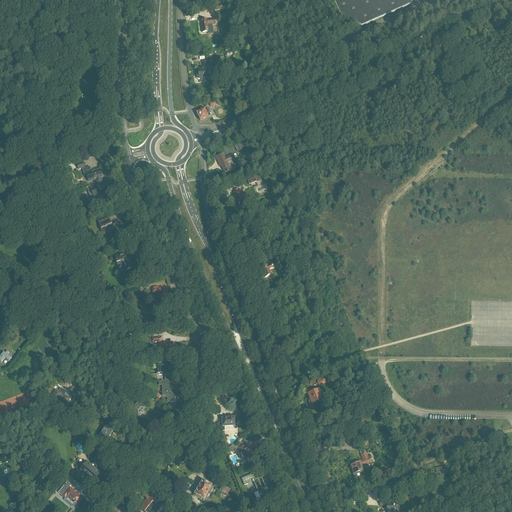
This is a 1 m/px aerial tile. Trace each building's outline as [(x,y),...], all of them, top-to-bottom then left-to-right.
[(333,0),(340,15),(342,20),(362,27),(412,5),(410,1),(410,0),(333,0)] [(226,11),(228,18),(237,15),(235,9),(226,11)] [(215,25),(215,20),(207,20),(201,20),(202,33),(208,33),(207,26),(215,25)] [(208,72),(207,61),(203,62),(204,69),(195,70),(199,70),(199,74),(198,74),(198,79),(207,78),(207,73),(208,73),(208,76),(209,76),(208,72)] [(211,116),(207,107),(196,112),(196,111),(196,112),(200,121),(200,120),(208,117),(209,119),(211,118),(210,116),(211,116)] [(236,150),(237,153),(243,150),(240,144),(235,146),(236,150)] [(225,158),(223,154),(216,157),(219,164),(220,163),(224,173),(227,172),(231,171),(227,163),(232,161),(233,162),(236,161),(235,159),(237,158),(236,154),(233,155),(225,158)] [(96,184),(102,182),(101,178),(102,178),(99,170),(92,172),(90,167),(84,169),(82,170),(84,175),(86,174),(87,176),(86,177),(87,179),(88,179),(89,182),(95,180),(96,184)] [(254,176),(247,179),(247,181),(249,185),(257,182),(257,183),(261,181),(259,175),(254,176)] [(103,185),(102,182),(96,184),(97,187),(91,189),(93,195),(90,196),(92,201),(88,202),(90,210),(97,208),(95,201),(101,199),(100,198),(102,197),(101,195),(107,193),(104,185),(103,185)] [(246,205),(239,188),(233,191),(235,195),(234,195),(236,200),(237,199),(240,207),(246,205)] [(113,226),(109,218),(98,223),(101,229),(103,235),(107,233),(108,237),(116,233),(115,229),(117,228),(116,225),(113,226)] [(133,269),(129,256),(128,253),(115,257),(117,265),(123,264),(125,271),(133,269)] [(277,262),(261,268),(263,275),(262,275),(264,278),(265,277),(265,278),(267,277),(271,276),(269,270),(279,267),(277,262)] [(161,291),(160,287),(152,288),(153,294),(159,293),(159,300),(169,299),(168,290),(161,291)] [(161,345),(160,343),(161,343),(161,337),(152,338),(153,344),(159,343),(159,345),(158,345),(158,350),(164,350),(164,352),(168,351),(168,356),(173,355),(173,351),(173,342),(163,343),(163,345),(161,345)] [(8,355),(10,353),(7,351),(6,353),(3,352),(0,356),(0,362),(1,363),(5,359),(9,362),(12,358),(8,355)] [(165,381),(169,381),(169,378),(174,377),(174,365),(158,366),(158,373),(165,373),(165,381)] [(169,381),(165,381),(165,382),(159,382),(159,386),(162,386),(162,396),(165,396),(168,399),(167,400),(171,404),(176,397),(170,392),(170,381),(169,381)] [(139,386),(134,391),(139,395),(144,389),(139,386)] [(56,390),(53,395),(57,396),(55,399),(61,401),(60,402),(64,404),(64,403),(67,404),(70,398),(67,397),(68,396),(65,394),(66,391),(60,388),(59,392),(56,390)] [(311,404),(312,404),(322,400),(320,393),(322,393),(320,390),(308,394),(310,399),(309,400),(309,401),(309,402),(310,403),(311,404)] [(141,406),(136,402),(132,407),(130,406),(128,409),(138,417),(145,409),(144,409),(145,408),(145,406),(144,405),(142,405),(141,406)] [(225,431),(224,427),(235,426),(235,424),(238,424),(237,420),(235,420),(235,418),(230,419),(230,418),(227,418),(227,419),(222,419),(222,423),(218,424),(219,432),(225,431)] [(107,442),(113,432),(111,431),(113,426),(107,423),(105,428),(99,438),(107,442)] [(228,450),(226,452),(229,455),(237,447),(237,446),(235,443),(229,449),(228,450)] [(242,447),(239,448),(240,450),(241,452),(242,452),(245,458),(242,459),(243,462),(243,463),(246,462),(246,461),(254,458),(254,456),(250,448),(247,449),(246,449),(245,446),(244,443),(241,445),(242,447)] [(97,465),(103,457),(98,453),(92,460),(93,462),(89,466),(88,465),(89,464),(85,461),(79,468),(89,476),(88,477),(89,478),(90,477),(91,478),(91,480),(92,481),(94,481),(95,479),(95,478),(98,473),(95,471),(96,470),(94,468),(96,465),(95,465),(96,464),(97,465)] [(361,455),(363,460),(356,462),(356,463),(357,463),(356,463),(354,464),(354,465),(353,466),(352,466),(353,469),(352,470),(353,473),(354,474),(361,471),(363,470),(362,468),(362,466),(371,462),(369,457),(368,458),(366,453),(361,455)] [(391,468),(383,472),(385,477),(393,474),(391,468)] [(259,479),(256,473),(241,479),(244,486),(253,482),(261,499),(270,495),(266,485),(265,485),(262,478),(259,479)] [(210,492),(213,487),(212,487),(212,486),(203,481),(195,494),(196,495),(195,497),(201,500),(202,498),(204,500),(209,491),(210,492)] [(67,482),(58,493),(61,496),(65,500),(64,501),(73,508),(76,504),(76,505),(79,502),(82,498),(73,490),(69,488),(71,485),(67,482)] [(223,485),(219,491),(227,496),(231,490),(223,485)] [(389,488),(389,487),(388,487),(388,491),(386,492),(388,496),(399,491),(398,487),(389,488)] [(146,503),(141,509),(142,510),(144,511),(151,511),(152,511),(153,511),(157,511),(160,508),(162,506),(158,503),(158,502),(153,499),(150,496),(149,497),(146,494),(145,493),(143,496),(147,499),(145,502),(146,503)] [(398,511),(399,503),(386,503),(386,502),(380,502),(380,506),(387,506),(386,511),(398,511)]
